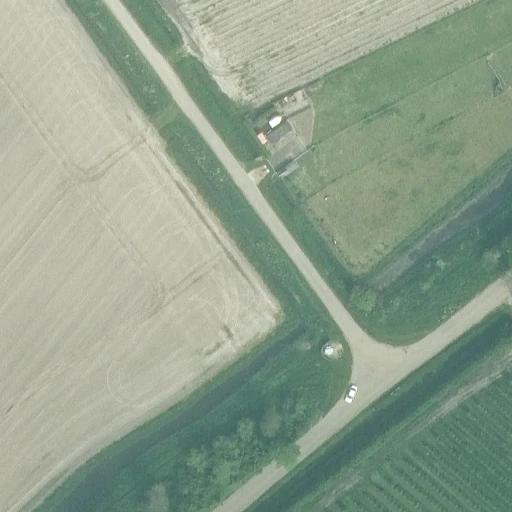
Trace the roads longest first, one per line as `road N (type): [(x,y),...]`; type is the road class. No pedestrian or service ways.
road 1 (unclassified): [(381,378),(109,0)]
road 2 (unclassified): [(226,511),(381,378)]
road 3 (unclassified): [(381,378),(511,276)]
